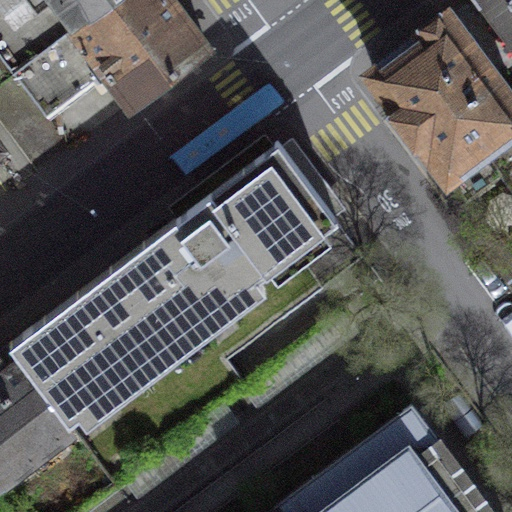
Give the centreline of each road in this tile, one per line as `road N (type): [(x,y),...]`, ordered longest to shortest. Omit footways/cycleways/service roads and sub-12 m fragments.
road 1 (residential): [(293,55),(511,350)]
road 2 (tertiary): [(0,268),(293,55)]
